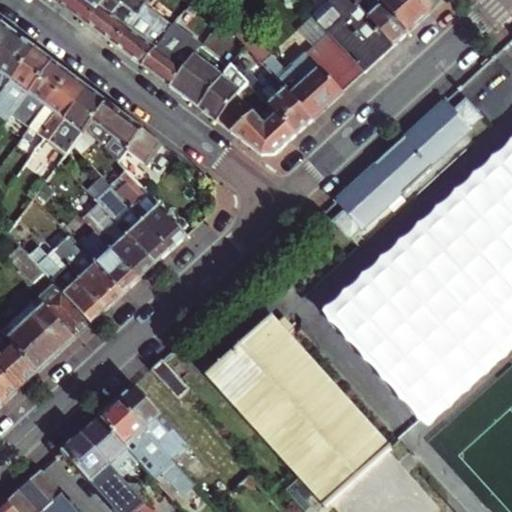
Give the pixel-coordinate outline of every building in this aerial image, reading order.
[(59,0),(58,2),(86,23),(100,5),(103,0),(59,0)] [(103,0),(100,5),(112,14),(122,1),(139,14),(146,5),(149,0),(103,0)] [(204,0),(196,0),(189,10),(198,17),(208,4),(204,0)] [(366,74),(395,48),(351,0),(326,0),(331,4),(315,18),(332,37),(366,74)] [(351,0),(395,48),(411,33),(380,0),(351,0)] [(380,0),(411,33),(433,13),(420,0),(380,0)] [(420,0),(433,13),(447,0),(420,0)] [(112,14),(100,5),(86,23),(115,44),(139,14),(122,1),(112,14)] [(139,14),(115,44),(144,66),(165,40),(175,27),(146,5),(139,14)] [(193,60),(207,42),(224,21),(217,14),(186,55),(193,60)] [(233,31),(277,79),(315,121),(345,94),(319,66),(305,78),(293,65),(286,71),(242,23),(233,31)] [(0,62),(19,37),(1,24),(0,25),(0,62)] [(0,62),(0,96),(35,49),(19,37),(0,62)] [(310,56),(319,66),(345,94),(366,74),(332,37),(310,56)] [(186,55),(165,40),(144,66),(171,87),(193,60),(186,55)] [(35,49),(0,96),(0,110),(11,119),(53,63),(35,49)] [(223,77),(231,67),(217,56),(206,70),(193,60),(171,87),(200,108),(223,77)] [(262,83),(239,57),(233,64),(244,76),(250,82),(255,89),(262,83)] [(69,75),(53,63),(11,119),(27,131),(69,75)] [(50,140),(88,89),(69,75),(27,131),(43,142),(47,137),(50,140)] [(250,82),(244,76),(239,83),(246,87),(250,82)] [(219,122),(242,92),(223,77),(200,108),(219,122)] [(255,89),(271,106),(298,136),(315,121),(277,79),(267,88),(262,83),(255,89)] [(246,87),(242,92),(219,122),(266,156),(277,156),(298,136),(271,106),(261,116),(244,103),(255,89),(250,82),(246,87)] [(106,103),(88,89),(50,140),(46,145),(65,159),(75,145),(81,136),(86,131),(106,103)] [(454,112),(445,102),(335,203),(344,212),(333,222),(349,241),(360,231),(362,233),(403,195),(405,198),(434,171),(432,168),(472,132),(470,129),(482,119),(466,102),(454,112)] [(103,147),(121,164),(128,153),(147,167),(164,146),(106,103),(86,131),(103,147)] [(86,131),(81,136),(99,152),(103,147),(86,131)] [(62,162),(86,188),(156,263),(170,250),(111,184),(106,179),(75,145),(65,159),(62,162)] [(106,179),(111,184),(121,175),(116,169),(106,179)] [(127,169),(121,175),(143,198),(149,193),(127,169)] [(187,234),(149,193),(143,198),(121,175),(111,184),(170,250),(187,234)] [(111,247),(140,278),(156,263),(86,188),(76,197),(90,213),(85,218),(111,247)] [(42,202),(36,196),(23,215),(28,220),(42,202)] [(124,292),(86,251),(80,256),(65,239),(57,230),(46,240),(57,251),(70,266),(108,307),(124,292)] [(71,234),(65,239),(80,256),(86,251),(71,234)] [(124,292),(140,278),(111,247),(105,253),(95,242),(86,251),(124,292)] [(91,323),(108,307),(70,266),(65,270),(52,256),(46,261),(35,248),(28,254),(53,281),(91,323)] [(57,251),(52,256),(65,270),(70,266),(57,251)] [(0,330),(38,372),(91,323),(53,281),(0,330)] [(284,313),(277,319),(275,317),(208,377),(326,509),(393,449),(291,335),(298,328),(284,313)] [(0,366),(20,388),(38,372),(0,330),(0,366)] [(164,359),(153,369),(179,398),(190,388),(164,359)] [(0,403),(1,405),(20,388),(0,366),(0,403)] [(189,446),(135,386),(119,400),(186,475),(202,460),(189,446)] [(119,400),(99,418),(126,447),(134,441),(163,474),(179,491),(182,488),(191,480),(186,475),(119,400)] [(140,462),(126,447),(99,418),(63,451),(117,511),(136,511),(146,504),(147,492),(138,482),(127,483),(123,478),(140,462)] [(126,447),(140,462),(156,480),(163,474),(134,441),(126,447)] [(77,511),(40,472),(6,503),(14,511),(77,511)] [(191,480),(182,488),(189,495),(198,487),(191,480)] [(427,511),(407,492),(388,511),(427,511)] [(0,511),(14,511),(6,503),(0,508),(0,511)]
